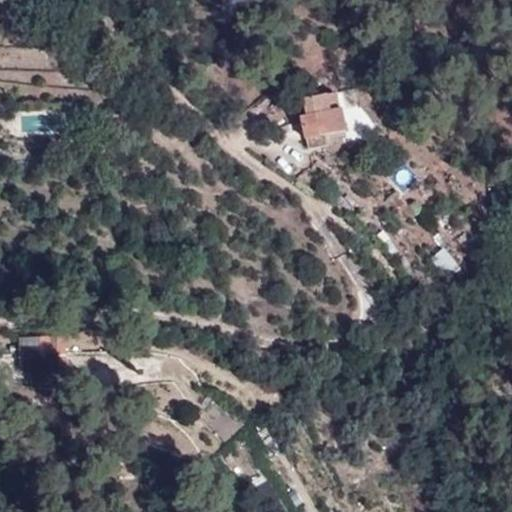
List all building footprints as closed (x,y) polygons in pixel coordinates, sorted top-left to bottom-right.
[(337,94),(327,95),(330,112),(340,110),(337,94)] [(306,140),(308,139),(325,135),(347,130),(343,109),(340,110),(330,112),(327,95),(304,100),(307,117),(301,118),(306,140)] [(119,115),(82,115),(82,131),(120,131),(119,115)] [(325,135),(308,139),(310,149),(327,146),(325,135)] [(21,339),(22,366),(55,365),(55,338),(21,339)]
